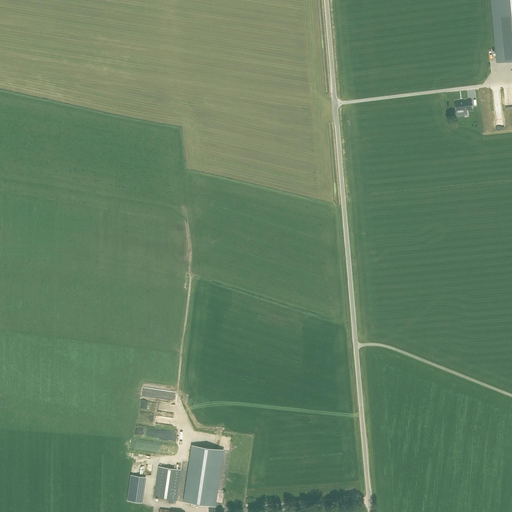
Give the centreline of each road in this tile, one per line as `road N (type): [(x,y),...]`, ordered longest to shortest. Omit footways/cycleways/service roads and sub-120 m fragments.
road 1 (unclassified): [(369,511),(326,0)]
road 2 (unknown): [(355,344),(379,344),(511,397)]
